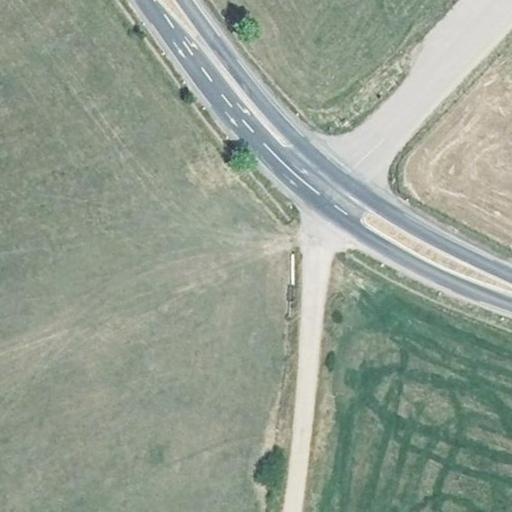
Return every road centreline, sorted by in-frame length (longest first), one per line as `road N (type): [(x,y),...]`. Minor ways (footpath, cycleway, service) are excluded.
road 1 (unclassified): [(290,511),(322,205)]
road 2 (secondary): [(146,0),(235,123),(322,205)]
road 3 (unclassified): [(342,178),(511,4)]
road 4 (secondary): [(342,178),(285,128),(183,0)]
road 5 (secondary): [(322,205),(376,241),(511,304)]
road 6 (secondary): [(511,276),(437,241),(342,178)]
